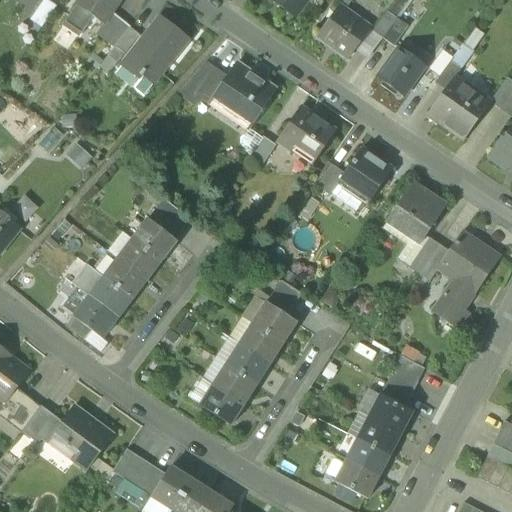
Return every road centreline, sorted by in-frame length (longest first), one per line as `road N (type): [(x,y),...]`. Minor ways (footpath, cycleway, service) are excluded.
road 1 (residential): [(198,0),(511,213)]
road 2 (residential): [(311,511),(111,387),(0,297)]
road 3 (residential): [(408,511),(511,312)]
